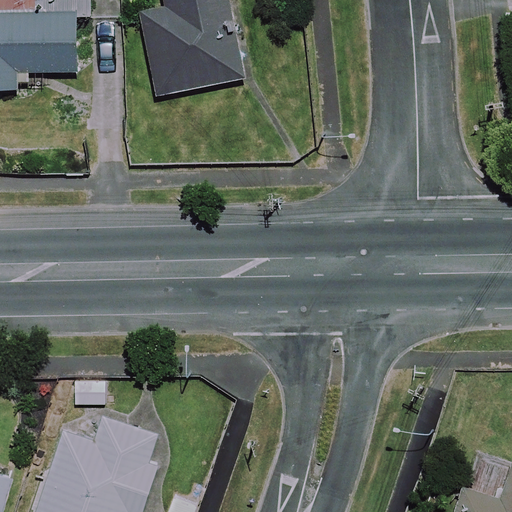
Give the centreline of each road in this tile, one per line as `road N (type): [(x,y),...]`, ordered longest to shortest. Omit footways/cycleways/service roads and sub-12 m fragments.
road 1 (secondary): [(344,267),(0,274)]
road 2 (residential): [(401,0),(426,265)]
road 3 (residential): [(344,267),(340,371),(301,511)]
